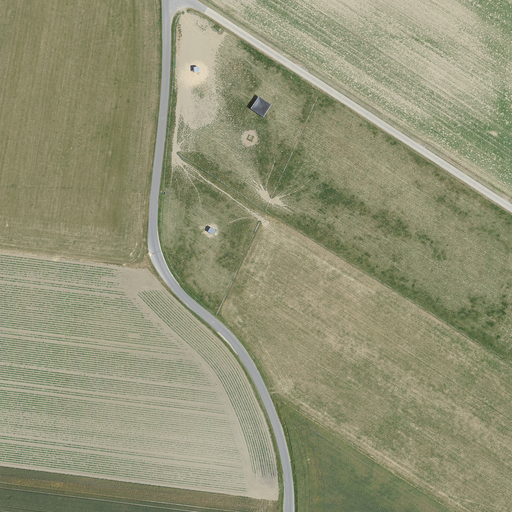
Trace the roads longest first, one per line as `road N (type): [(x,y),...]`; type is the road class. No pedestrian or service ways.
road 1 (unclassified): [(167,0),(153,250),(183,299),(245,358),(279,435),(290,511)]
road 2 (track): [(511,211),(187,0)]
